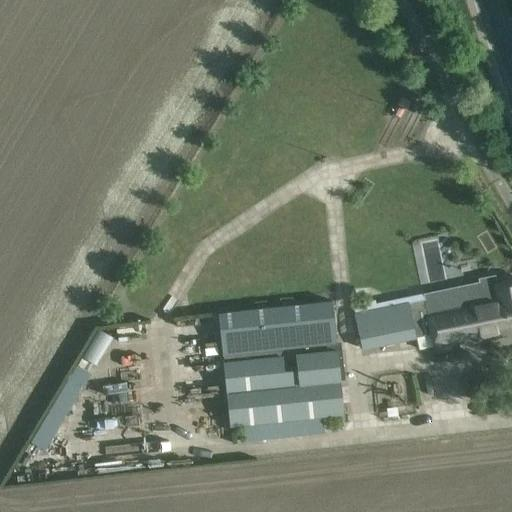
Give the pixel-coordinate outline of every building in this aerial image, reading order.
[(459,291),(421,300),(421,301),(429,338),(430,338),(433,351),(511,334),(511,280),(467,290),(468,296),(461,297),(459,291)] [(429,338),(421,301),(355,314),(363,352),(429,338)] [(342,305),(242,316),(247,355),(346,345),(343,316),(342,305)] [(342,416),(338,384),(335,353),(222,364),(225,396),(230,428),(342,416)] [(104,429),(152,429),(152,367),(121,367),(120,379),(104,378),(104,429)]
